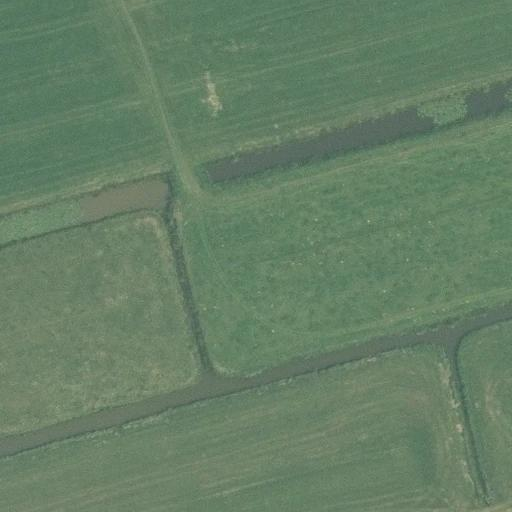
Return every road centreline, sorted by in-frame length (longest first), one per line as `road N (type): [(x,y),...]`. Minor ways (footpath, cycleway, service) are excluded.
road 1 (track): [(0,113),(147,50),(236,23)]
road 2 (track): [(115,0),(147,50),(202,224)]
